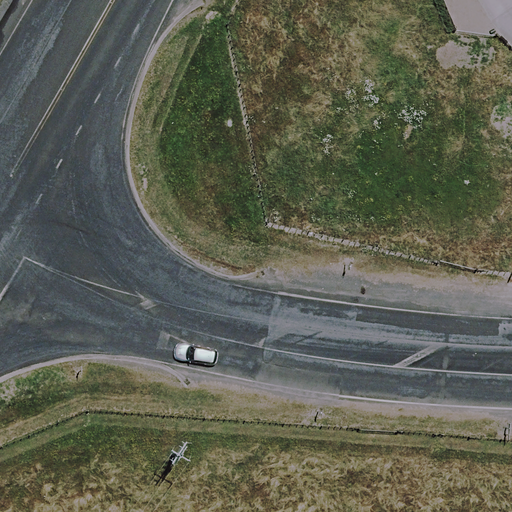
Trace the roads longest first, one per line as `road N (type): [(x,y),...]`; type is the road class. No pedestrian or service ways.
road 1 (tertiary): [(0,247),(128,301),(227,328),(336,347),(511,359)]
road 2 (primary): [(0,206),(113,0)]
